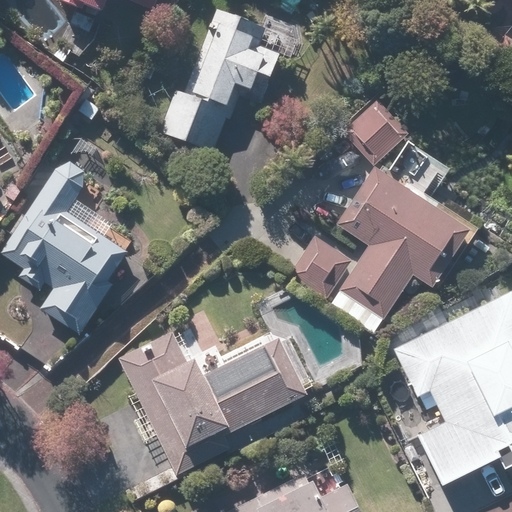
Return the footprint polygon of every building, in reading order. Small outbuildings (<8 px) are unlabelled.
[(44,0),(43,4),(91,25),(101,0),(114,0),(146,13),(151,0),(44,0)] [(261,31),(212,12),(179,97),(171,94),(154,137),(207,157),(221,120),(226,122),(236,98),(252,104),(271,54),(255,48),(261,31)] [(369,104),(338,134),(369,167),(401,137),(369,104)] [(51,172),(0,248),(0,259),(18,272),(13,280),(34,293),(40,286),(48,291),(34,312),(70,336),(123,256),(60,215),(77,189),(77,175),(64,166),(51,172)] [(459,235),(364,172),(327,228),(362,250),(325,305),(368,333),(404,279),(422,291),(459,235)] [(309,241),(289,270),(325,294),(345,264),(309,241)] [(511,290),(387,352),(411,400),(424,393),(439,425),(411,439),(436,488),(493,460),(501,476),(511,470),(511,290)] [(168,334),(115,360),(171,474),(224,448),(219,439),(301,398),(273,341),(191,381),(168,334)] [(299,477),(229,511),(352,511),(341,488),(311,503),(299,477)]
